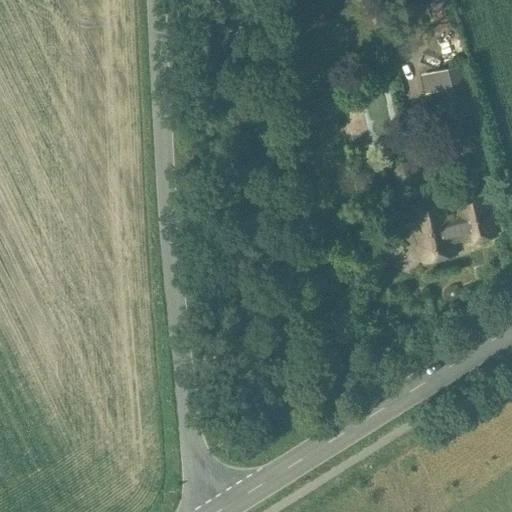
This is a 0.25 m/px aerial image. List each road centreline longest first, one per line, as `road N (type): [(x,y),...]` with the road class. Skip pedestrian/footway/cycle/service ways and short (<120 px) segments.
road 1 (tertiary): [(166,0),(184,345),(202,511)]
road 2 (primary): [(511,325),(214,511)]
